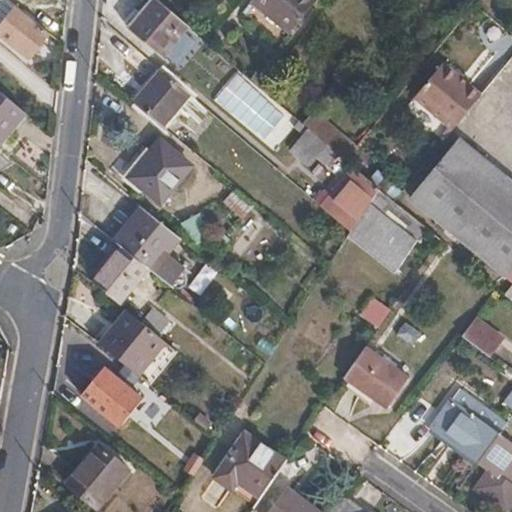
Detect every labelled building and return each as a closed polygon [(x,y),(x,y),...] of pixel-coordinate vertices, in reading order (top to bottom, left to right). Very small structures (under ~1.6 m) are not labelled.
[(0,0),(0,29),(17,7),(8,0),(0,0)] [(189,27),(158,0),(151,0),(128,29),(162,58),(189,27)] [(251,0),(250,2),(290,34),(318,0),(251,0)] [(0,37),(29,61),(50,34),(47,32),(34,21),(17,7),(0,29),(0,37)] [(413,99),(451,131),(483,94),(444,62),(413,99)] [(133,102),(164,127),(191,95),(161,70),(133,102)] [(251,79),(262,88),(269,79),(259,70),(251,79)] [(0,144),(26,113),(0,91),(0,144)] [(347,161),(358,147),(345,136),(347,132),(333,120),(330,123),(314,110),(303,123),(347,161)] [(303,136),(309,128),(299,121),(294,128),(303,136)] [(340,155),(309,128),(303,136),(291,149),(290,150),(310,166),(318,156),(330,167),(339,157),(340,155)] [(409,199),(454,236),(505,174),(460,137),(409,199)] [(161,140),(150,153),(130,178),(146,191),(161,204),(192,166),(161,140)] [(130,178),(150,153),(144,148),(120,179),(141,197),(146,191),(130,178)] [(370,203),(379,190),(379,189),(353,166),(330,193),(320,205),(350,231),(370,203)] [(511,180),(505,174),(454,236),(505,278),(511,270),(511,180)] [(315,200),(320,205),(330,193),(325,188),(315,200)] [(235,189),(225,201),(245,219),(255,207),(235,189)] [(418,241),(427,229),(379,190),(370,203),(418,241)] [(397,272),(418,241),(370,203),(350,231),(349,233),(397,272)] [(181,238),(142,207),(114,241),(121,246),(149,270),(171,287),(187,268),(169,254),(181,238)] [(121,246),(92,283),(120,305),(149,270),(121,246)] [(361,319),(380,328),(389,309),(370,300),(361,319)] [(98,345),(140,377),(140,376),(167,343),(120,305),(109,320),(115,325),(98,345)] [(153,307),(145,318),(162,332),(170,322),(153,307)] [(477,317),(462,336),(490,358),(505,338),(477,317)] [(109,320),(93,340),(98,345),(115,325),(109,320)] [(167,343),(140,376),(151,385),(177,352),(167,343)] [(366,347),(344,379),(387,410),(410,377),(366,347)] [(105,368),(81,397),(120,428),(143,399),(105,368)] [(511,402),(511,383),(503,396),(511,402)] [(431,428),(478,463),(499,435),(451,400),(431,428)] [(201,413),(195,420),(207,430),(213,423),(201,413)] [(259,501),(287,462),(243,432),(212,477),(234,491),(238,486),(259,501)] [(511,444),(499,435),(478,463),(488,470),(474,490),(505,511),(506,511),(511,504),(511,444)] [(97,448),(65,484),(97,510),(130,471),(98,445),(97,448)] [(234,491),(255,507),(259,501),(238,486),(234,491)] [(321,511),(287,486),(268,511),(321,511)] [(366,511),(344,495),(331,511),(366,511)]
